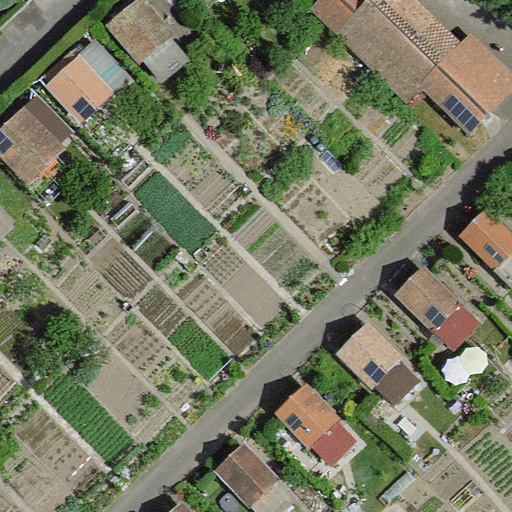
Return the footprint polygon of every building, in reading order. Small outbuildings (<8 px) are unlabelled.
[(428,90),(471,137),(511,97),(511,76),(475,38),(459,55),(401,0),(378,0),(341,39),(412,108),(428,90)] [(44,180),(76,137),(36,107),(4,149),(44,180)] [(511,220),(498,206),(471,232),(503,267),(511,258),(511,220)] [(407,299),(464,340),(489,306),(432,265),(407,299)] [(385,322),(353,347),(381,384),(413,359),(385,322)] [(319,448),(354,418),(320,379),(285,409),(319,448)] [(257,501),(286,475),(256,441),(227,467),(257,501)] [(181,511),(205,511),(198,501),(181,511)]
